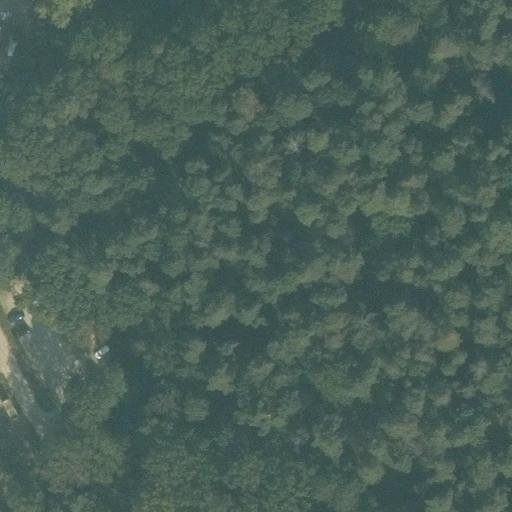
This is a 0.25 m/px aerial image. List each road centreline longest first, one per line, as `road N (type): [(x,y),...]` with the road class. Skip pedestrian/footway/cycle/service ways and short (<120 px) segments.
road 1 (track): [(377,0),(156,114),(51,156),(0,205)]
road 2 (track): [(49,448),(92,482),(153,511)]
